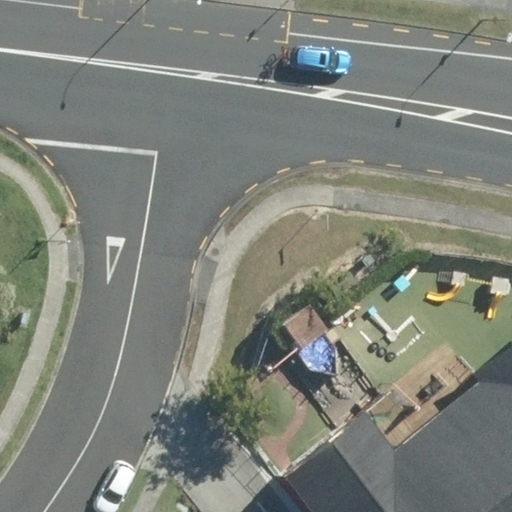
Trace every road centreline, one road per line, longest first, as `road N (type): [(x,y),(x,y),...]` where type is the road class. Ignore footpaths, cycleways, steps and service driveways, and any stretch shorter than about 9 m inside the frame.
road 1 (residential): [(168,72),(116,354),(97,420),(49,511)]
road 2 (secondary): [(464,112),(168,72)]
road 3 (secondary): [(168,72),(0,51)]
